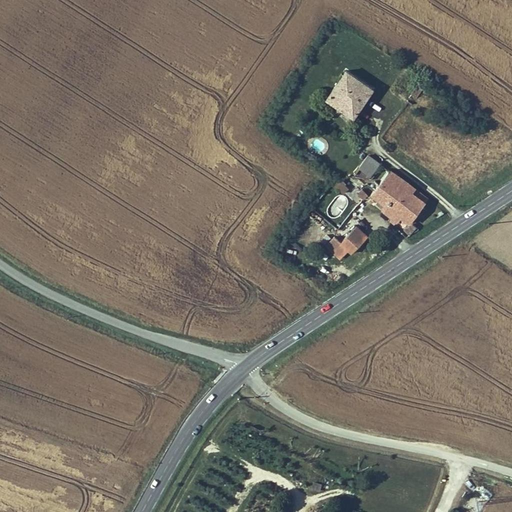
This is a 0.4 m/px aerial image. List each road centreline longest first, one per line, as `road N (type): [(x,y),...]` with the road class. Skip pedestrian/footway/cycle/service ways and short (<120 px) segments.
road 1 (primary): [(244,366),(511,187)]
road 2 (unclassified): [(511,472),(300,418),(244,366)]
road 3 (unclassified): [(0,261),(117,323),(244,366)]
road 4 (primary): [(141,511),(206,405),(244,366)]
